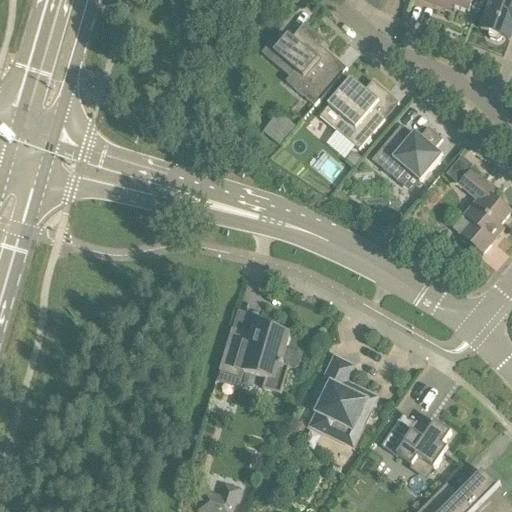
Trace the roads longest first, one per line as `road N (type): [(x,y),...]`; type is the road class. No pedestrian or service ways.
road 1 (residential): [(478,329),(389,269),(293,224),(47,162)]
road 2 (residential): [(255,260),(325,285),(442,353),(460,353),(478,329)]
road 3 (residential): [(511,130),(465,85),(393,51),(327,0)]
road 4 (primary): [(0,342),(47,162)]
road 5 (primary): [(47,162),(95,0)]
road 6 (primary): [(54,0),(10,151)]
